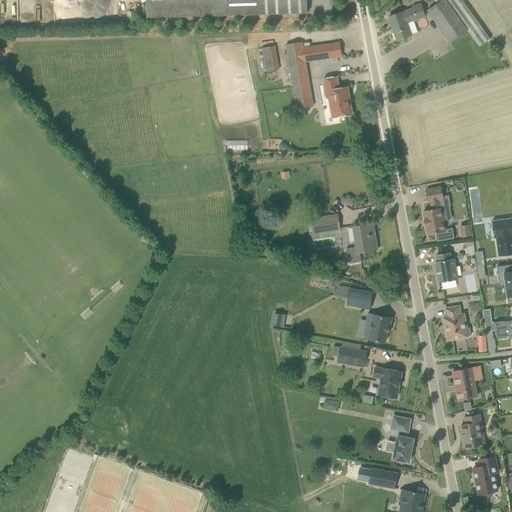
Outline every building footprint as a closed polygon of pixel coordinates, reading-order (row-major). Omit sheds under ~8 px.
[(228,15),(227,0),(146,0),(147,18),(228,15)] [(258,0),(259,15),(308,13),(307,0),(258,0)] [(442,0),(428,11),(451,43),(468,30),(446,0),(442,0)] [(403,12),(389,17),(397,40),(412,35),(407,23),(426,16),(421,4),(413,7),(413,9),(403,12)] [(286,45),(297,109),(314,107),(306,62),(342,57),(340,43),(304,48),(303,42),(286,45)] [(267,72),(279,70),(274,46),(263,48),(267,72)] [(333,118),(352,115),(347,87),(339,89),(337,77),(324,79),(327,99),(330,98),(333,118)] [(442,187),(426,190),(428,202),(430,201),(432,209),(424,211),(425,220),(424,220),(425,226),(426,225),(428,234),(445,231),(441,208),(440,208),(438,200),(444,199),(442,187)] [(313,233),(340,229),(338,215),(311,220),(313,233)] [(511,218),(492,221),(495,239),(497,238),(499,257),(511,254),(511,218)] [(374,235),(373,224),(354,227),(357,247),(347,249),(349,264),(362,262),(360,253),(374,250),(372,235),(374,235)] [(462,237),(471,236),(469,227),(460,228),(462,237)] [(287,247),(282,249),(285,258),(291,256),(296,254),(292,245),(287,247)] [(452,259),(451,252),(437,255),(438,262),(435,262),(439,281),(439,283),(458,280),(458,276),(462,275),(460,266),(456,267),(455,259),(452,259)] [(347,305),(370,309),(373,293),(350,289),(347,305)] [(467,328),(465,314),(461,315),(460,306),(445,309),(447,317),(443,318),(448,341),(469,337),(468,336),(470,336),(469,327),(467,328)] [(389,332),(390,328),(392,318),(373,314),(373,315),(368,315),(367,321),(371,322),(368,339),(373,340),(375,342),(380,343),(382,342),(386,342),(388,332),(389,332)] [(511,328),(511,320),(504,322),(504,321),(494,322),(495,329),(495,330),(511,328)] [(494,322),(485,323),(486,331),(495,329),(494,322)] [(511,328),(495,330),(497,339),(507,337),(506,336),(511,335),(511,328)] [(489,351),(488,335),(480,335),(481,352),(489,351)] [(338,362),(364,367),(366,352),(341,347),(338,362)] [(453,371),(456,386),(455,387),(456,387),(457,390),(456,391),(457,391),(459,400),(477,397),(472,367),(453,371)] [(384,369),(376,368),(374,376),(382,378),(379,395),(397,398),(402,372),(384,369)] [(370,403),(371,397),(363,395),(362,401),(370,403)] [(324,398),(321,408),(336,411),(339,401),(324,398)] [(474,446),(484,444),(485,444),(480,415),(464,417),(466,424),(461,425),(464,439),(462,439),(463,447),(465,447),(465,448),(466,448),(466,449),(474,448),(474,446)] [(392,443),(391,451),(395,452),(393,459),(409,462),(414,439),(407,437),(408,432),(411,419),(394,416),(391,429),(400,431),(398,436),(397,443),(392,443)] [(495,457),(479,460),(481,467),(473,468),(476,479),(475,479),(476,484),(477,484),(479,495),(484,494),(484,496),(485,497),(487,498),(491,497),(493,496),(494,494),(493,492),(498,491),(495,474),(498,473),(495,457)] [(398,474),(372,469),(369,483),(395,488),(398,474)] [(404,491),(403,497),(402,496),(400,504),(402,504),(400,511),(421,511),(425,494),(403,490),(404,491)]
